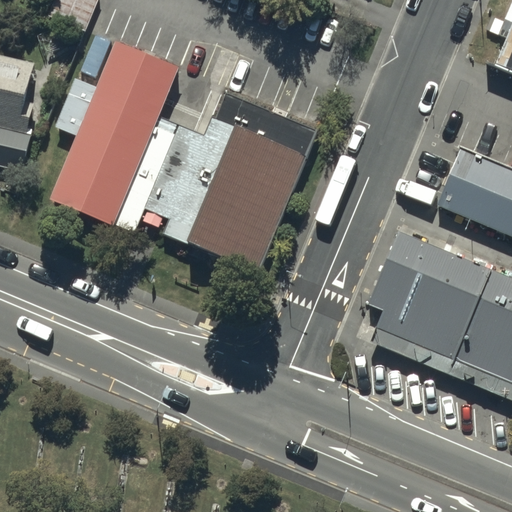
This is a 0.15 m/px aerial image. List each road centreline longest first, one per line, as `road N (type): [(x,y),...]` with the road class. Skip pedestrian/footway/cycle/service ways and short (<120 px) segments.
road 1 (residential): [(445,0),(273,410)]
road 2 (secondary): [(0,296),(273,410)]
road 3 (secondary): [(273,410),(318,409),(511,487)]
road 4 (secondary): [(464,511),(305,447),(273,410)]
